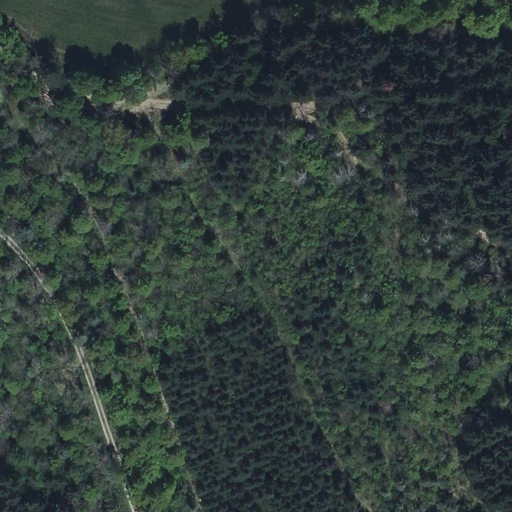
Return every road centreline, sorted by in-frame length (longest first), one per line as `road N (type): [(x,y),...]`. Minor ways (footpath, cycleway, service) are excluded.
road 1 (track): [(511,35),(467,23),(276,24),(206,57),(140,104)]
road 2 (track): [(131,511),(66,327),(22,244),(0,222)]
road 3 (track): [(140,104),(48,76),(0,43)]
